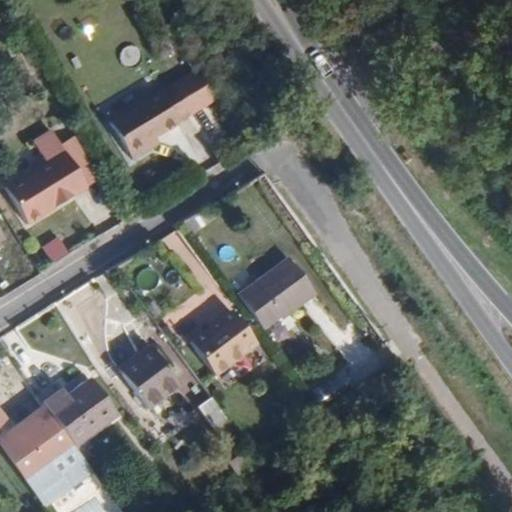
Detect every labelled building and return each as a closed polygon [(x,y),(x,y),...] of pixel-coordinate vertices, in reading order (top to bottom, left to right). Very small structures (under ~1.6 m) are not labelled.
[(169,85),(134,108),(142,117),(116,137),(131,159),(147,149),(143,143),(152,136),(187,113),(169,85)] [(142,117),(134,108),(108,125),(116,137),(142,117)] [(156,143),(152,136),(143,143),(147,149),(156,143)] [(61,153),(2,190),(29,233),(87,196),(61,153)] [(199,284),(211,276),(178,228),(166,236),(199,284)] [(290,257),(238,291),(263,326),(314,290),(290,257)] [(253,337),(228,304),(188,334),(213,367),(253,337)] [(135,347),(116,320),(92,337),(111,363),(135,347)] [(194,370),(169,335),(156,345),(182,379),(194,370)] [(113,367),(146,409),(178,384),(145,342),(113,367)] [(82,372),(41,402),(46,408),(71,441),(74,445),(114,415),(82,372)] [(207,398),(196,406),(215,432),(226,423),(207,398)] [(71,441),(46,408),(1,440),(23,473),(71,441)] [(263,462),(275,454),(267,443),(255,451),(263,462)]
